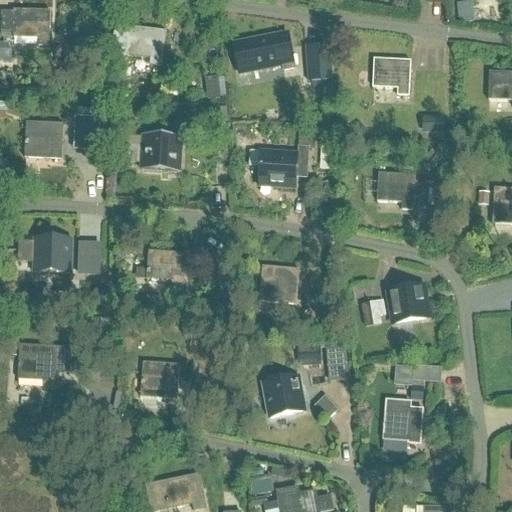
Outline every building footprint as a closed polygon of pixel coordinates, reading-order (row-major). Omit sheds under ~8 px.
[(51,49),(51,13),(14,12),(14,40),(39,41),(39,49),(51,49)] [(115,28),(111,64),(128,66),(129,59),(151,61),(150,68),(163,70),(167,33),(115,28)] [(290,37),(253,44),(234,47),(239,76),(283,67),(284,74),(296,72),(290,37)] [(411,99),(411,64),(375,63),(375,91),(399,92),(399,99),(411,99)] [(329,68),(304,70),(306,84),(331,82),(329,68)] [(511,75),(489,74),(489,103),(511,104),(511,75)] [(442,136),(442,122),(421,122),(421,136),(442,136)] [(27,125),(25,162),(63,163),(65,126),(27,125)] [(356,127),(346,137),(355,147),(366,137),(356,127)] [(83,157),(97,159),(101,130),(87,128),(83,157)] [(180,173),(182,140),(145,138),(143,166),(170,168),(170,173),(180,173)] [(323,142),(320,174),(336,175),(338,144),(323,142)] [(261,154),(259,190),(297,192),(297,180),(299,156),(297,156),(261,154)] [(415,215),(417,178),(379,176),(377,205),(402,206),(402,214),(415,215)] [(511,191),(495,191),(493,220),(511,221),(511,191)] [(75,280),(75,242),(36,242),(36,270),(60,270),(60,280),(75,280)] [(184,292),(187,256),(149,254),(147,282),(172,284),(171,291),(184,292)] [(80,267),(79,278),(99,278),(100,267),(80,267)] [(297,308),(300,272),(264,269),(262,299),(286,301),(285,307),(297,308)] [(231,279),(226,300),(250,306),(255,286),(231,279)] [(427,288),(388,294),(393,328),(432,323),(427,288)] [(90,321),(89,344),(112,346),(113,323),(90,321)] [(71,351),(20,349),(18,383),(55,385),(55,373),(70,374),(71,351)] [(321,350),(299,351),(300,370),(321,369),(321,350)] [(178,407),(182,369),(144,365),(142,394),(166,397),(165,405),(178,407)] [(307,414),(301,379),(263,385),(269,420),(307,414)] [(412,389),(410,404),(422,405),(424,390),(412,389)] [(369,439),(371,398),(347,397),(346,439),(369,439)] [(385,443),(410,445),(410,449),(424,450),(427,413),(411,411),(412,406),(388,404),(385,443)] [(193,511),(204,511),(199,479),(147,488),(151,511),(167,511),(193,507),(193,511)] [(280,494),(278,494),(279,501),(279,504),(280,509),(280,511),(320,511),(333,510),(331,500),(317,502),(316,496),(316,494),(302,497),(299,497),(298,491),(287,492),(280,494)]
